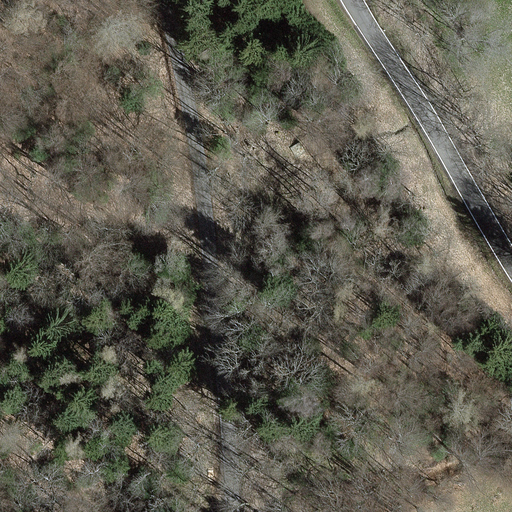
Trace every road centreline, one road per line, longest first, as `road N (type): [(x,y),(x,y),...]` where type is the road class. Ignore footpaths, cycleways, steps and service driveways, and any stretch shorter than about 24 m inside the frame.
road 1 (unclassified): [(165,0),(208,232),(230,511)]
road 2 (tertiary): [(347,0),(511,264)]
